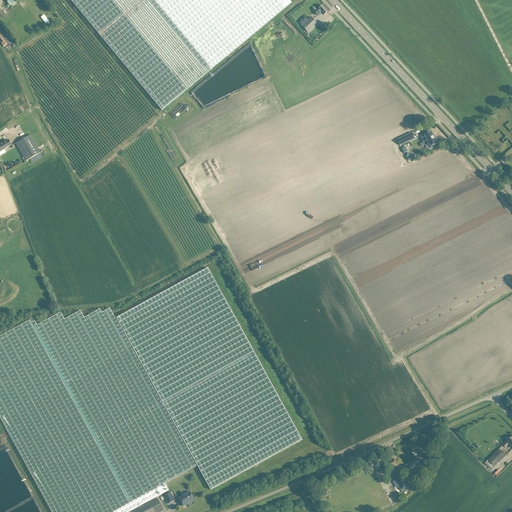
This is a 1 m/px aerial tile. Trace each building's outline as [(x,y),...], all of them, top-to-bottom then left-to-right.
[(70,0),(162,110),(292,3),(289,0),(70,0)] [(318,15),(321,12),(324,15),(328,11),(322,5),(317,10),(314,7),(312,9),(318,15)] [(301,26),(308,33),(318,24),(311,17),(301,26)] [(433,137),(431,132),(426,134),(426,133),(423,134),(423,135),(421,136),(427,148),(429,147),(430,147),(430,148),(433,147),(433,146),(438,144),(435,139),(434,139),(433,137),(433,136),(433,137)] [(412,133),(397,140),(400,145),(414,138),(412,133)] [(30,135),(16,143),(26,161),(40,153),(30,135)] [(8,140),(8,141),(2,145),(1,144),(0,144),(0,152),(4,150),(4,149),(11,145),(8,140)] [(117,318),(161,399),(167,410),(210,490),(302,440),(208,268),(117,318)] [(154,511),(156,510),(156,511),(161,511),(164,511),(157,498),(149,503),(149,502),(169,491),(165,484),(197,466),(166,410),(167,410),(161,399),(160,400),(110,308),(102,313),(100,309),(84,318),(80,311),(65,319),(61,312),(38,326),(33,318),(3,335),(0,336),(0,417),(51,511),(154,511)] [(511,436),(503,445),(505,448),(509,444),(511,447),(511,436)] [(484,463),(491,470),(506,456),(499,449),(484,463)] [(419,460),(416,452),(415,452),(414,450),(408,452),(411,458),(407,459),(410,464),(419,460)] [(392,482),(398,493),(408,488),(402,476),(392,482)] [(394,506),(400,503),(391,486),(385,489),(394,506)] [(194,499),(190,492),(179,498),(184,506),(188,504),(187,503),(194,499)] [(175,500),(170,493),(164,496),(168,504),(175,500)]
